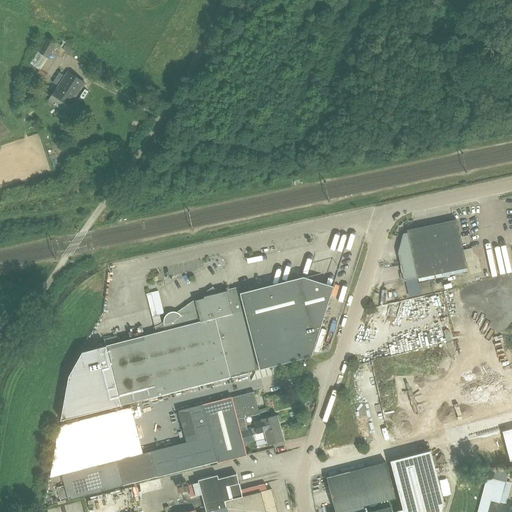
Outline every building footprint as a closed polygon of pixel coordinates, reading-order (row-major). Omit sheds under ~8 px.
[(37,52),(48,58),(57,44),(46,37),(37,52)] [(47,101),(65,113),(74,99),(73,99),(84,83),(68,71),(57,88),(56,88),(47,101)] [(65,160),(59,162),(60,170),(67,168),(65,160)] [(456,220),(431,225),(441,272),(466,267),(456,220)] [(431,225),(407,231),(407,233),(417,277),(441,272),(431,225)] [(402,234),(397,252),(403,280),(417,277),(407,233),(402,234)] [(387,256),(397,255),(396,248),(386,249),(387,256)] [(240,293),(237,293),(257,370),(311,356),(333,286),(303,276),(240,293)] [(410,296),(383,301),(390,347),(370,350),(375,383),(466,367),(461,339),(422,345),(421,338),(469,329),(469,327),(482,324),(481,318),(511,312),(511,277),(410,295),(410,296)] [(161,281),(152,285),(155,294),(165,290),(161,281)] [(156,332),(106,345),(121,405),(230,377),(257,370),(237,293),(240,293),(239,287),(203,297),(204,298),(194,300),(195,301),(189,305),(191,311),(180,314),(176,312),(175,312),(173,311),(171,312),(170,312),(169,312),(167,313),(166,314),(165,316),(164,317),(164,318),(163,319),(163,320),(163,322),(163,323),(163,324),(154,326),(156,332)] [(149,314),(151,322),(159,320),(156,312),(149,314)] [(511,323),(500,327),(507,351),(511,349),(511,323)] [(389,341),(366,347),(367,351),(390,345),(389,341)] [(69,375),(60,420),(119,405),(104,346),(82,351),(69,375)] [(214,452),(194,458),(196,466),(216,461),(217,463),(246,455),(243,444),(242,438),(240,432),(239,427),(237,420),(244,418),(259,414),(253,389),(201,403),(214,452)] [(357,429),(369,426),(361,399),(350,403),(357,429)] [(199,413),(198,405),(190,406),(191,414),(199,413)] [(492,405),(483,406),(484,410),(468,411),(468,420),(493,419),(492,405)] [(252,429),(240,432),(242,438),(253,435),(265,432),(280,428),(279,421),(280,419),(279,416),(277,416),(277,415),(276,415),(275,414),(271,415),(270,417),(262,419),(262,420),(254,422),(256,428),(252,429)] [(79,417),(64,421),(67,432),(82,428),(79,417)] [(246,425),(244,418),(237,420),(239,427),(246,425)] [(253,435),(242,438),(243,444),(266,438),(268,445),(284,441),(280,428),(265,432),(253,435)] [(511,428),(502,431),(510,461),(511,460),(511,428)] [(429,447),(437,444),(436,441),(448,437),(446,429),(425,435),(429,447)] [(260,451),(260,460),(274,459),(274,450),(260,451)] [(440,511),(443,502),(430,450),(389,459),(402,509),(391,511),(390,508),(373,511),(440,511)] [(150,451),(116,460),(122,485),(156,476),(157,476),(150,451)] [(385,462),(326,477),(334,511),(360,511),(359,506),(394,497),(385,462)] [(511,511),(511,506),(499,503),(505,482),(504,482),(508,469),(489,469),(487,477),(477,511),(511,511)] [(194,511),(194,510),(187,511),(277,511),(271,488),(266,490),(264,484),(247,489),(247,488),(240,490),(235,475),(217,479),(216,475),(198,480),(199,482),(192,484),(196,496),(202,495),(206,511),(194,511)] [(64,486),(56,488),(59,500),(67,497),(64,486)]
